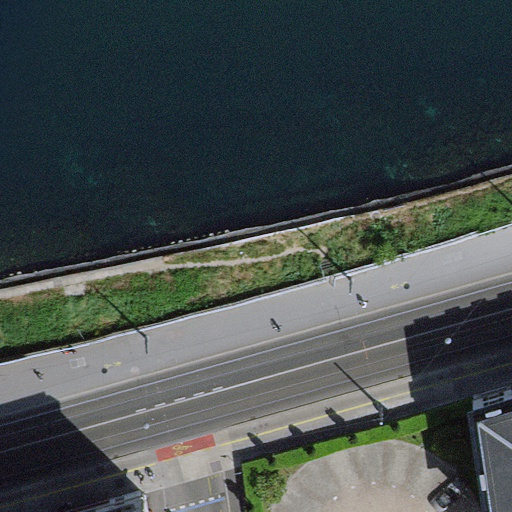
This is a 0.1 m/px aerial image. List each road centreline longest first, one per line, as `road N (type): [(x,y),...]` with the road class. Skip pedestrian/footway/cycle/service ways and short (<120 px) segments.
road 1 (tertiary): [(511,309),(188,400)]
road 2 (tertiary): [(0,451),(188,400)]
